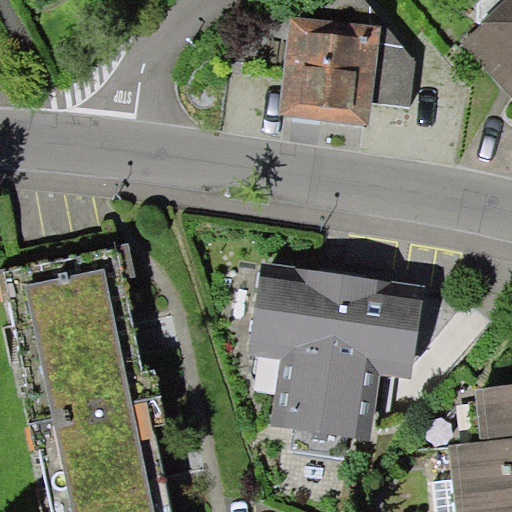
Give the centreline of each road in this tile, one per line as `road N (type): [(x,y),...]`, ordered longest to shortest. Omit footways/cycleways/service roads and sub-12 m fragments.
road 1 (residential): [(511,216),(423,193),(77,151)]
road 2 (residential): [(214,0),(147,51),(77,151)]
